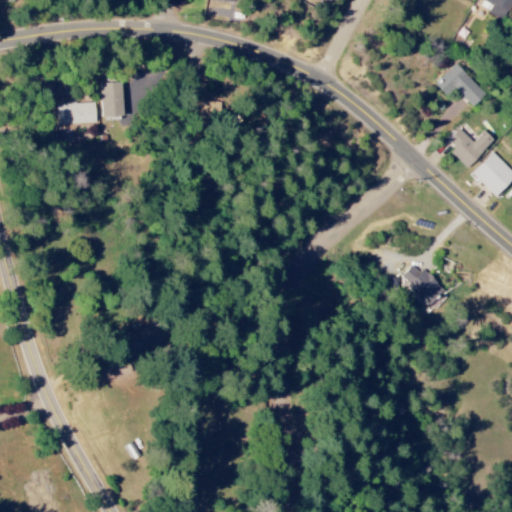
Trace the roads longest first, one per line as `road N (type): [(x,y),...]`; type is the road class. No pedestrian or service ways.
road 1 (residential): [(511,239),(339,88),(267,53),(225,39),(135,29),(0,43)]
road 2 (residential): [(291,511),(286,332),(294,297),(327,245),(423,159)]
road 3 (tertiary): [(121,511),(58,396),(0,198)]
